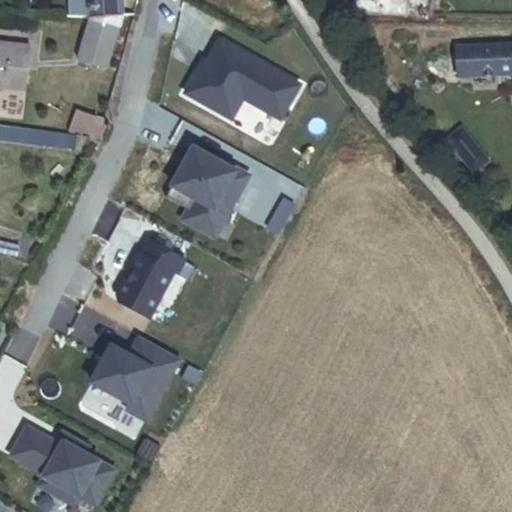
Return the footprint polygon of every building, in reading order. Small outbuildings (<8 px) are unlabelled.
[(90,17),(89,0),(71,0),(71,5),(72,16),(90,17)] [(123,0),(89,0),(90,17),(125,18),(123,0)] [(77,63),(109,73),(125,22),(125,18),(90,17),(77,63)] [(511,39),(452,39),(453,68),(511,67),(511,39)] [(296,88),(215,44),(202,67),(199,65),(181,97),(228,123),(239,102),(277,122),(296,88)] [(0,88),(26,92),(31,52),(0,46),(0,88)] [(93,122),(76,116),(69,135),(88,138),(93,122)] [(471,164),(480,156),(469,142),(459,150),(471,164)] [(213,163),(190,151),(163,201),(186,213),(180,223),(213,241),(246,179),(214,161),(213,163)] [(182,263),(147,245),(140,258),(139,257),(130,273),(132,274),(127,284),(125,283),(117,298),(118,304),(161,327),(185,283),(174,277),(182,263)] [(179,361),(139,339),(129,359),(111,349),(92,385),(131,406),(128,412),(146,422),(179,361)] [(88,448),(63,433),(56,444),(27,428),(11,456),(41,473),(40,475),(44,477),(39,486),(74,506),(80,497),(95,505),(114,471),(85,454),(88,448)]
